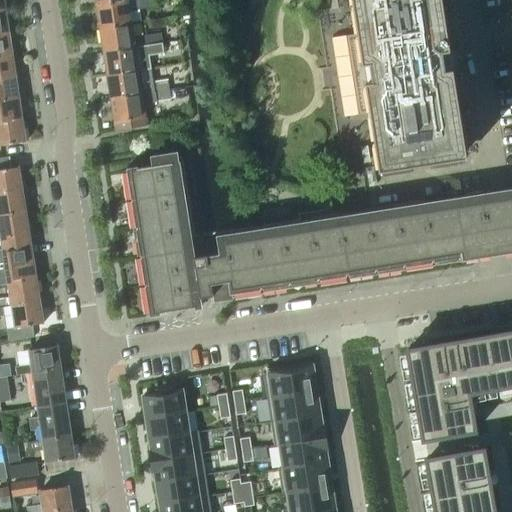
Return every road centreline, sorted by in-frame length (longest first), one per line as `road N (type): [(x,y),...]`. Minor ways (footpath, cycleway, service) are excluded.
road 1 (residential): [(96,354),(43,0)]
road 2 (residential): [(96,354),(327,316)]
road 3 (residential): [(327,316),(357,511)]
road 4 (residential): [(327,316),(511,285)]
road 5 (residential): [(118,511),(96,354)]
